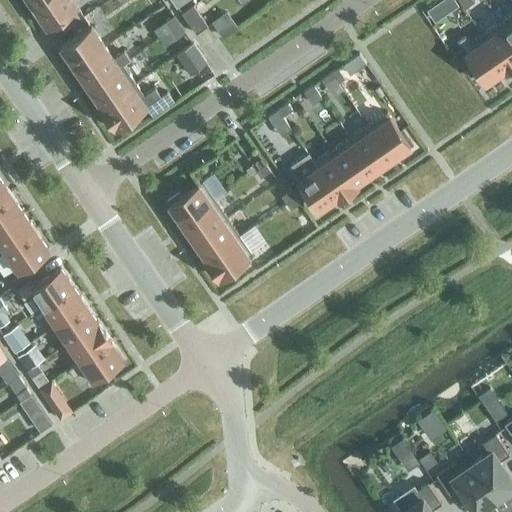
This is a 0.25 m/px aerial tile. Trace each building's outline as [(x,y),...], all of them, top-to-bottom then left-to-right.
[(77,4),(73,0),(39,0),(33,4),(47,24),(77,4)] [(453,0),(437,0),(445,12),(457,4),(453,0)] [(224,28),(241,17),(230,2),(214,13),(224,28)] [(207,25),(193,4),(181,12),(196,33),(207,25)] [(511,40),(511,12),(499,22),(511,40)] [(173,15),(169,18),(163,22),(169,31),(180,23),(173,15)] [(511,40),(499,22),(481,34),(505,68),(506,69),(511,65),(511,40)] [(180,23),(169,31),(175,39),(186,32),(180,23)] [(76,66),(105,46),(90,25),(61,45),(76,66)] [(505,68),(481,34),(470,42),(464,34),(456,39),(477,69),(472,72),(481,84),(505,68)] [(193,42),(187,46),(175,55),(189,74),(207,62),(193,42)] [(105,46),(76,66),(90,87),(123,64),(122,63),(129,58),(123,50),(113,57),(105,46)] [(359,53),(343,64),(350,74),(366,63),(359,53)] [(123,64),(90,87),(104,107),(137,84),(123,64)] [(338,82),(344,77),(337,68),(331,72),(336,79),(338,82)] [(331,72),(321,79),(326,86),(336,79),(331,72)] [(144,94),(137,84),(104,107),(119,128),(131,120),(128,117),(160,95),(155,86),(144,94)] [(312,103),(321,96),(313,84),(303,91),(312,103)] [(286,103),(277,109),(282,116),(291,110),(286,103)] [(277,109),(268,115),(275,125),(284,119),(282,116),(277,109)] [(399,130),(386,111),(368,124),(391,157),(412,143),(402,128),(399,130)] [(391,157),(368,124),(350,136),(373,170),(391,157)] [(373,170),(350,136),(332,148),(355,182),(373,170)] [(355,182),(332,148),(313,162),(316,166),(336,195),(337,197),(357,184),(355,182)] [(261,155),(250,162),(255,168),(265,161),(261,155)] [(265,161),(255,168),(259,174),(269,167),(265,161)] [(336,195),(316,166),(297,179),(317,208),(336,195)] [(0,200),(11,193),(0,177),(0,200)] [(178,192),(166,200),(181,222),(214,198),(202,180),(180,195),(178,192)] [(291,189),(281,196),(286,203),(296,196),(291,189)] [(0,226),(23,211),(11,193),(0,200),(0,226)] [(296,196),(286,203),(290,209),(300,202),(296,196)] [(214,198),(181,222),(193,239),(227,216),(214,198)] [(0,226),(0,250),(1,252),(35,229),(23,211),(0,226)] [(239,234),(227,216),(193,239),(205,257),(239,234)] [(14,272),(48,249),(35,229),(1,252),(14,272)] [(239,234),(205,257),(221,280),(233,272),(231,268),(252,253),(239,234)] [(40,309),(44,307),(74,286),(60,266),(32,286),(28,280),(16,289),(23,299),(30,295),(40,309)] [(44,307),(55,323),(85,303),(74,286),(44,307)] [(51,326),(64,344),(97,321),(85,303),(55,323),(51,326)] [(50,349),(29,312),(12,321),(32,359),(50,349)] [(76,362),(110,339),(97,321),(64,344),(76,362)] [(110,370),(124,361),(110,339),(76,362),(68,368),(73,376),(81,370),(89,381),(108,368),(110,370)] [(0,362),(0,371),(12,364),(7,357),(0,362)] [(38,388),(58,419),(71,410),(51,379),(38,388)] [(9,394),(14,400),(24,393),(19,387),(9,394)] [(24,400),(34,414),(44,408),(34,393),(24,400)] [(506,413),(500,405),(490,412),(496,420),(506,413)] [(511,415),(503,422),(511,434),(511,415)] [(471,461),(495,496),(511,484),(511,479),(498,459),(508,452),(495,432),(476,444),(483,454),(471,461)] [(437,439),(426,446),(434,458),(445,451),(437,439)] [(427,450),(416,457),(424,469),(435,461),(427,450)] [(475,509),(495,496),(471,461),(460,469),(454,459),(435,472),(449,492),(459,485),(475,509)] [(416,489),(420,495),(398,510),(399,511),(437,511),(434,507),(441,502),(427,482),(416,489)]
